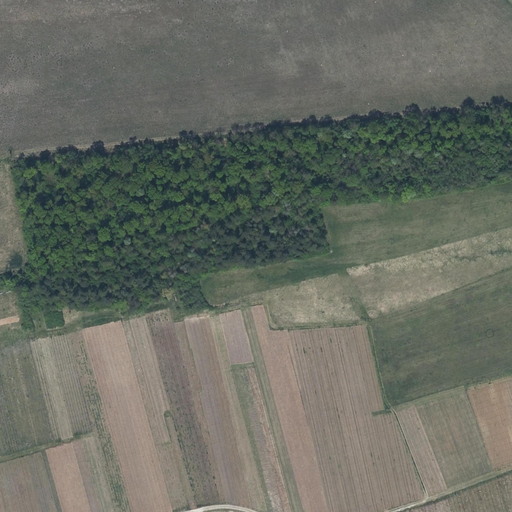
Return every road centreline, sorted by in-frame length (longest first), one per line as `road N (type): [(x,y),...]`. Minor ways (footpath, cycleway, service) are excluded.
road 1 (track): [(511,104),(16,159)]
road 2 (track): [(511,470),(389,511)]
